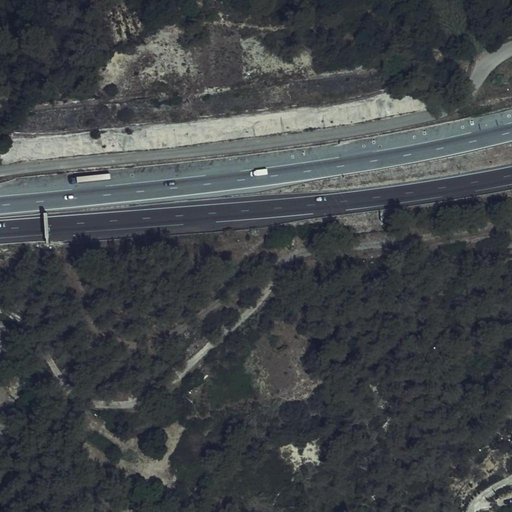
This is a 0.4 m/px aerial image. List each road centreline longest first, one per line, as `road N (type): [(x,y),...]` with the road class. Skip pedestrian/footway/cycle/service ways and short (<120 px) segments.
road 1 (residential): [(511,51),(492,60),(456,106),(421,119),(218,150),(0,170)]
road 2 (motorway): [(511,131),(339,166),(0,205)]
road 3 (motorway): [(0,229),(350,201),(511,175)]
